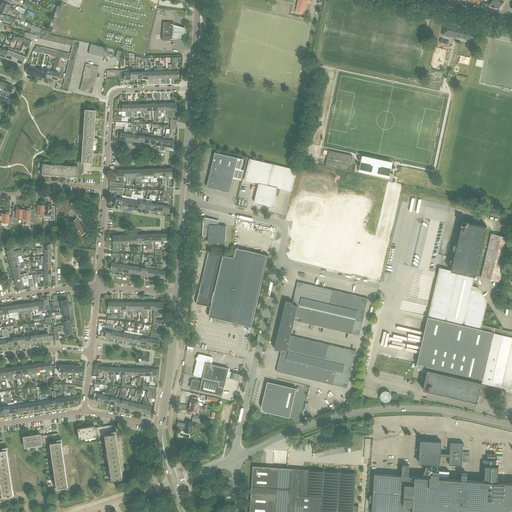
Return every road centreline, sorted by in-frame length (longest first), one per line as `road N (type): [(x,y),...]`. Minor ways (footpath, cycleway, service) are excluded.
road 1 (unclassified): [(235,458),(363,411),(448,411),(511,425)]
road 2 (unclassified): [(235,458),(278,262)]
road 3 (tertiary): [(174,482),(162,427),(179,291)]
road 4 (residential): [(104,188),(110,97),(194,89)]
road 5 (unclassified): [(278,262),(286,226),(186,200)]
